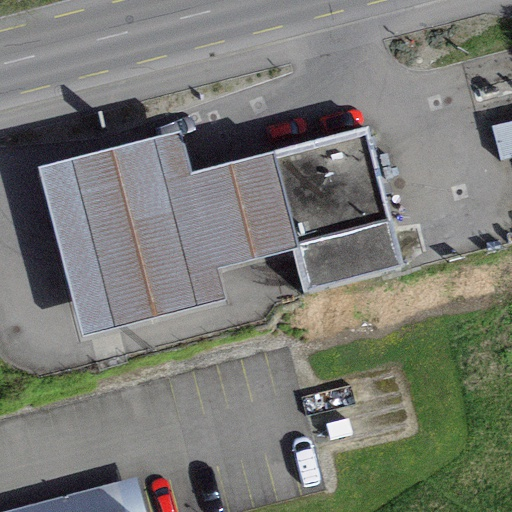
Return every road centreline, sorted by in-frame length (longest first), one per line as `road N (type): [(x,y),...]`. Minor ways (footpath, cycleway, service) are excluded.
road 1 (unknown): [(0,438),(268,392)]
road 2 (tertiary): [(0,62),(251,0)]
